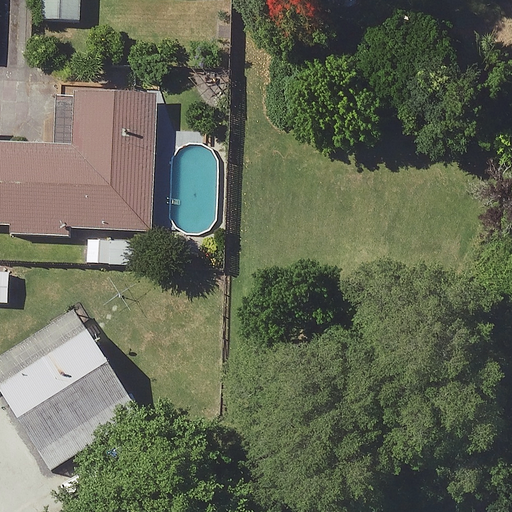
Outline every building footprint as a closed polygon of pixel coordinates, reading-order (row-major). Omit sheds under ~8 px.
[(84,0),(47,0),(47,26),(84,27),(84,0)] [(369,39),(308,32),(301,95),(362,102),(369,39)] [(158,109),(60,107),(60,152),(6,149),(6,142),(0,141),(0,234),(152,241),(158,109)] [(13,276),(0,275),(0,310),(12,311),(13,276)] [(147,430),(92,341),(4,396),(59,485),(147,430)]
